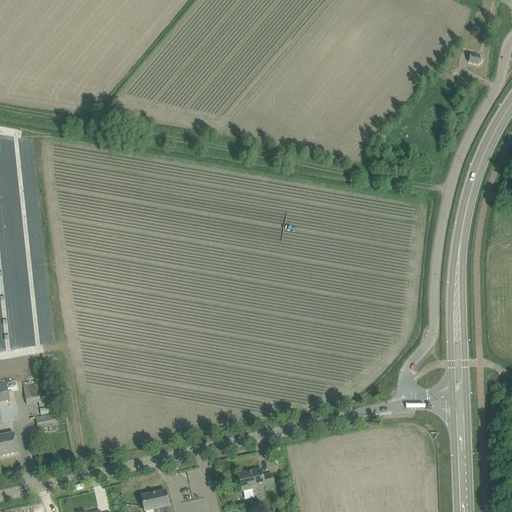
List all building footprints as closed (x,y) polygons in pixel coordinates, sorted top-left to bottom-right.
[(468,62),(468,63),(469,63),(473,64),(477,65),(478,65),(481,63),(482,60),(482,59),(480,57),(480,56),(476,55),(475,54),(475,55),(471,54),(470,54),(468,62)] [(25,403),(46,402),(45,383),(24,384),(25,403)] [(6,384),(0,385),(0,403),(10,401),(6,384)] [(0,409),(0,424),(14,422),(13,416),(18,415),(16,406),(0,409)] [(55,414),(36,418),(38,430),(57,426),(55,414)] [(0,456),(18,453),(14,433),(0,436),(0,456)] [(238,475),(240,485),(241,491),(257,487),(257,490),(273,486),(271,474),(262,476),(260,470),(238,475)] [(169,506),(166,491),(149,495),(149,493),(143,494),(143,496),(141,497),(144,511),(145,511),(163,511),(163,508),(169,506)]
